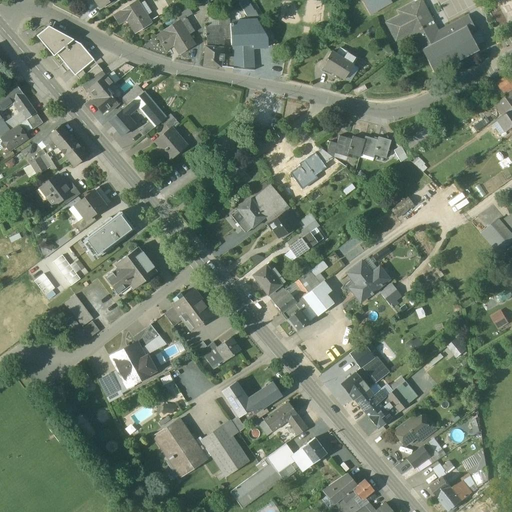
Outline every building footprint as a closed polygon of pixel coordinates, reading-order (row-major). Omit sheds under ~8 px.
[(258,23),(244,0),(237,0),(251,24),(258,23)] [(389,0),(361,0),(370,16),(392,3),(389,0)] [(421,0),(418,0),(414,2),(414,1),(396,11),(399,15),(384,23),(395,42),(408,34),(419,53),(422,52),(434,75),(435,75),(435,74),(479,51),(480,51),(472,35),(477,32),(468,14),(438,31),(421,0)] [(135,1),(112,16),(118,24),(125,19),(133,32),(149,23),(135,1)] [(188,9),(176,16),(179,21),(184,18),(191,14),(188,9)] [(184,18),(179,21),(178,21),(187,35),(192,31),(184,18)] [(178,21),(164,30),(164,31),(157,36),(162,43),(161,44),(165,50),(173,45),(179,54),(193,45),(187,35),(178,21)] [(273,35),(266,21),(259,25),(266,39),(273,35)] [(251,24),(232,25),(232,24),(230,24),(230,26),(231,38),(231,45),(232,45),(252,45),(252,49),(267,47),(266,39),(259,25),(258,23),(251,24)] [(230,26),(205,27),(206,47),(221,49),(220,39),(231,38),(230,26)] [(72,40),(48,27),(36,36),(54,56),(56,54),(72,40)] [(72,40),(56,54),(63,61),(60,64),(65,70),(68,68),(74,75),(94,59),(79,44),(72,40)] [(252,45),(232,45),(234,69),(253,71),(252,49),(252,45)] [(206,47),(205,47),(203,66),(220,68),(221,62),(222,62),(222,61),(222,56),(221,56),(221,49),(206,47)] [(341,58),(330,52),(325,60),(326,61),(323,67),(329,71),(343,79),(352,65),(341,58)] [(355,59),(345,52),(341,58),(352,65),(355,59)] [(97,65),(87,74),(91,79),(101,71),(102,71),(97,65)] [(101,71),(91,78),(95,84),(105,76),(101,71)] [(114,71),(109,74),(113,82),(118,80),(114,71)] [(511,89),(511,76),(510,74),(497,84),(504,95),(511,89)] [(95,84),(86,92),(86,93),(89,91),(95,99),(108,88),(113,85),(105,76),(95,84)] [(91,79),(80,86),(86,92),(95,84),(91,78),(91,79)] [(365,85),(354,91),(356,95),(367,90),(365,85)] [(16,86),(0,96),(0,110),(15,100),(22,94),(16,86)] [(138,86),(122,99),(127,105),(133,100),(143,92),(138,86)] [(95,99),(92,102),(101,114),(106,109),(108,112),(118,104),(108,93),(110,91),(108,88),(95,99)] [(488,90),(480,96),(485,103),(493,97),(488,90)] [(143,92),(133,100),(138,106),(143,113),(153,104),(143,92)] [(22,94),(15,100),(18,104),(25,99),(22,94)] [(508,111),(510,110),(511,108),(511,100),(511,99),(508,95),(502,99),(498,102),(495,104),(502,115),(506,113),(508,111)] [(25,99),(18,104),(21,112),(30,105),(25,99)] [(127,105),(121,110),(125,113),(128,111),(130,113),(138,106),(133,100),(127,105)] [(165,118),(153,104),(143,113),(155,127),(165,118)] [(30,105),(21,112),(26,119),(36,113),(30,105)] [(121,110),(108,121),(121,136),(134,125),(125,113),(121,110)] [(511,111),(499,120),(506,131),(511,127),(511,111)] [(26,119),(0,137),(0,149),(2,148),(6,148),(7,147),(9,151),(27,139),(24,136),(25,135),(27,132),(32,129),(32,130),(42,123),(36,113),(26,119)] [(21,113),(5,124),(9,130),(26,119),(21,113)] [(5,124),(0,117),(0,136),(9,130),(5,124)] [(481,117),(468,127),(473,134),(486,125),(481,117)] [(173,118),(165,125),(169,130),(171,128),(172,129),(179,124),(173,118)] [(148,122),(138,130),(143,137),(153,128),(148,122)] [(422,122),(401,135),(409,148),(430,135),(422,122)] [(61,125),(48,136),(57,147),(70,136),(61,125)] [(169,130),(155,142),(164,152),(167,149),(173,156),(186,145),(172,129),(171,128),(169,130)] [(351,139),(339,135),(337,143),(334,153),(335,153),(348,157),(348,154),(359,157),(360,154),(364,140),(352,136),(351,139)] [(86,156),(70,136),(57,147),(60,151),(73,167),(86,156)] [(377,140),(365,136),(364,140),(360,154),(373,158),(374,155),(385,158),(391,140),(378,137),(377,140)] [(337,143),(330,141),(326,153),(333,158),(335,153),(334,153),(337,143)] [(57,147),(43,155),(46,160),(52,156),(53,157),(60,151),(57,147)] [(407,158),(401,147),(393,151),(400,163),(407,158)] [(326,153),(321,149),(315,153),(323,165),(333,158),(326,153)] [(306,164),(302,166),(301,165),(290,173),(296,181),(299,179),(304,187),(316,179),(314,176),(325,168),(323,165),(315,153),(303,161),(306,164)] [(46,160),(43,155),(38,158),(46,170),(47,172),(51,169),(46,160)] [(52,156),(46,160),(51,169),(53,172),(60,168),(53,157),(52,156)] [(37,175),(46,170),(38,158),(29,164),(37,175)] [(56,175),(48,182),(50,184),(43,189),(48,195),(47,197),(45,199),(46,200),(48,198),(54,206),(63,199),(61,197),(69,191),(68,190),(56,175)] [(270,185),(252,200),(265,217),(265,218),(269,223),(286,210),(289,208),(270,185)] [(73,186),(68,190),(69,191),(61,197),(63,199),(66,204),(79,194),(73,186)] [(110,203),(99,188),(74,206),(82,218),(84,221),(92,216),(110,203)] [(395,207),(401,215),(414,204),(408,196),(395,207)] [(250,199),(231,215),(246,233),(265,218),(265,217),(252,200),(250,199)] [(269,223),(268,223),(279,238),(294,227),(287,216),(289,214),(286,210),(269,223)] [(83,244),(92,257),(96,253),(100,258),(125,238),(124,237),(134,229),(120,212),(112,219),(110,217),(85,237),(88,241),(83,244)] [(511,214),(511,213),(501,221),(511,234),(511,233),(511,214)] [(304,228),(315,220),(311,214),(299,223),(304,228)] [(82,218),(73,225),(79,233),(95,221),(92,216),(84,221),(82,218)] [(501,221),(498,219),(482,234),(499,253),(511,240),(511,234),(501,221)] [(315,220),(304,228),(300,231),(304,236),(308,233),(309,233),(319,226),(315,220)] [(308,233),(304,236),(289,247),(297,257),(316,243),(323,238),(318,232),(312,237),(309,233),(308,233)] [(41,246),(51,251),(53,247),(43,242),(41,246)] [(135,249),(113,265),(115,269),(103,278),(117,295),(129,286),(132,290),(153,274),(147,266),(150,264),(143,255),(140,257),(135,249)] [(52,262),(56,267),(65,260),(61,255),(52,262)] [(56,267),(59,272),(69,265),(65,260),(56,267)] [(289,294),(296,302),(319,285),(323,282),(318,275),(327,268),(322,262),(311,270),(303,276),(288,287),(272,300),(275,304),(289,294)] [(380,267),(372,274),(362,262),(347,274),(356,285),(350,289),(360,302),(371,294),(372,296),(373,294),(372,293),(390,279),(380,267)] [(269,263),(253,275),(268,295),(272,300),(288,287),(284,283),(269,263)] [(59,272),(63,277),(72,270),(69,265),(59,272)] [(299,271),(303,276),(311,270),(307,265),(299,271)] [(63,277),(67,282),(76,275),(72,270),(63,277)] [(34,281),(37,286),(47,279),(43,274),(34,281)] [(67,282),(71,287),(80,280),(76,275),(67,282)] [(37,286),(41,291),(50,284),(47,279),(37,286)] [(41,291),(45,295),(54,288),(50,284),(41,291)] [(300,310),(301,311),(309,305),(316,315),(333,303),(319,285),(296,302),(281,313),(280,314),(286,321),(287,320),(300,310)] [(391,285),(381,293),(390,304),(399,296),(391,285)] [(174,303),(172,305),(173,307),(183,319),(191,331),(212,315),(193,289),(182,297),(174,303)] [(180,293),(171,299),(174,303),(182,297),(180,293)] [(289,294),(275,304),(281,313),(296,302),(289,294)] [(92,320),(74,295),(63,303),(74,317),(81,327),(92,320)] [(309,305),(301,311),(309,322),(316,315),(309,305)] [(173,307),(164,314),(173,327),(183,319),(173,307)] [(300,310),(287,320),(296,331),(309,322),(301,311),(300,310)] [(501,311),(490,317),(499,331),(509,324),(501,311)] [(76,332),(81,327),(74,317),(68,322),(76,332)] [(76,332),(68,322),(62,325),(70,335),(76,332)] [(93,323),(84,329),(87,334),(96,327),(93,323)] [(433,327),(435,332),(445,329),(443,324),(433,327)] [(150,325),(144,329),(152,341),(159,336),(150,325)] [(96,327),(87,334),(91,339),(100,332),(96,327)] [(144,329),(133,338),(136,345),(136,344),(140,351),(152,341),(144,329)] [(240,350),(230,337),(216,348),(221,355),(225,361),(240,350)] [(457,340),(448,347),(457,359),(466,351),(457,340)] [(203,342),(191,350),(195,355),(206,347),(203,342)] [(205,348),(204,355),(214,369),(225,361),(221,355),(216,348),(212,343),(205,348)] [(140,351),(136,344),(136,345),(121,353),(121,352),(111,357),(118,371),(123,369),(131,384),(151,373),(140,351)] [(360,370),(363,367),(375,383),(377,382),(386,375),(364,345),(350,356),(360,370)] [(89,378),(81,368),(75,373),(83,382),(89,378)] [(119,390),(110,373),(98,380),(106,397),(119,390)] [(355,373),(341,384),(354,400),(368,389),(355,373)] [(273,385),(266,390),(264,387),(246,399),(244,396),(235,382),(221,392),(237,417),(238,417),(251,408),(254,413),(264,406),(280,396),(273,385)] [(405,382),(365,414),(377,429),(417,397),(405,382)] [(368,389),(354,400),(365,414),(385,398),(380,391),(373,396),(368,389)] [(297,414),(289,403),(275,413),(282,424),(287,421),(297,414)] [(264,406),(254,413),(258,419),(268,412),(264,406)] [(275,413),(264,421),(265,421),(272,431),(282,424),(275,413)] [(297,414),(287,421),(292,427),(301,420),(297,414)] [(415,416),(394,431),(400,440),(401,438),(406,444),(415,437),(425,430),(424,429),(415,416)] [(237,417),(230,421),(238,432),(244,428),(238,417),(237,417)] [(193,441),(178,420),(153,436),(180,476),(205,460),(193,441)] [(301,420),(292,427),(298,435),(307,428),(301,420)] [(238,432),(230,421),(224,426),(231,437),(238,432)] [(272,431),(265,421),(260,425),(267,435),(272,431)] [(425,430),(415,437),(419,442),(436,430),(431,424),(424,429),(425,430)] [(231,437),(224,426),(201,440),(201,441),(211,456),(225,478),(248,463),(231,437)] [(211,456),(201,441),(201,440),(199,437),(193,441),(205,460),(211,456)] [(314,438),(299,449),(300,449),(293,454),(292,454),(296,460),(304,470),(326,454),(314,438)] [(285,444),(266,458),(278,473),(296,460),(292,454),(293,454),(285,444)] [(428,444),(408,458),(414,467),(435,454),(434,453),(428,444)] [(435,454),(414,467),(418,473),(446,455),(443,451),(438,454),(437,452),(434,453),(435,454)] [(476,461),(466,468),(469,473),(462,477),(469,490),(476,487),(488,480),(484,451),(473,456),(476,461)] [(267,465),(230,492),(243,509),(283,480),(278,473),(266,458),(263,460),(267,465)] [(439,479),(429,487),(438,498),(451,488),(460,480),(456,475),(465,468),(459,460),(453,465),(450,462),(443,468),(440,464),(432,470),(439,479)] [(345,474),(329,485),(335,491),(350,479),(345,474)] [(350,479),(335,491),(341,499),(341,498),(347,494),(352,490),(356,487),(350,479)] [(356,487),(352,490),(356,495),(357,497),(361,501),(364,498),(373,491),(364,480),(356,487)] [(470,493),(460,480),(451,488),(438,498),(448,511),(461,500),(470,493)] [(335,491),(329,485),(328,486),(330,488),(325,493),(334,505),(335,503),(341,499),(335,491)] [(352,490),(347,494),(351,499),(356,495),(352,490)] [(347,494),(341,498),(345,503),(351,499),(347,494)] [(361,501),(357,497),(353,500),(356,505),(360,509),(368,503),(364,498),(361,501)] [(345,503),(341,498),(341,499),(335,503),(342,511),(345,511),(349,509),(349,510),(350,510),(345,503)] [(351,499),(345,503),(350,510),(356,505),(353,500),(351,499)] [(360,509),(357,510),(358,511),(367,511),(372,508),(368,503),(360,509)]
